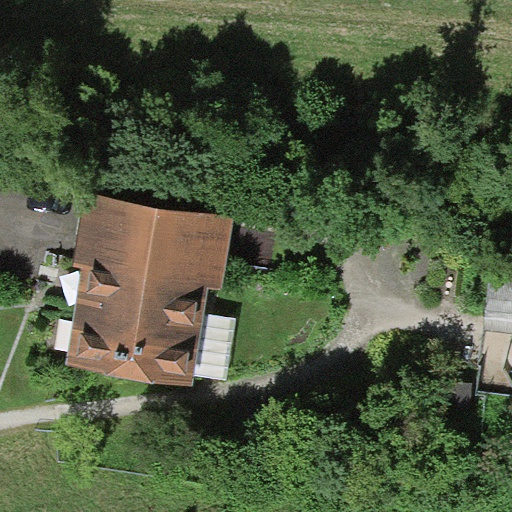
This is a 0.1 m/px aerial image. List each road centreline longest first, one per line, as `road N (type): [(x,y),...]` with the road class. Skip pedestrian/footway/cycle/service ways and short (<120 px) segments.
road 1 (track): [(0,421),(276,381),(357,338),(367,290)]
road 2 (track): [(0,176),(305,226),(349,248),(367,290)]
